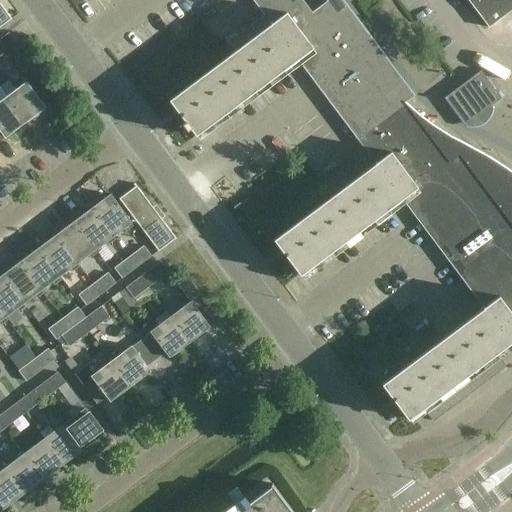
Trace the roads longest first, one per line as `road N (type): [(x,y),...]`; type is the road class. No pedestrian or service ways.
road 1 (unclassified): [(295,351),(130,129)]
road 2 (residential): [(80,511),(295,351)]
road 3 (residential): [(0,227),(130,129)]
road 4 (unclassified): [(130,129),(34,0)]
road 5 (residential): [(381,466),(419,448),(464,446),(511,399)]
road 6 (unclassified): [(381,466),(295,351)]
